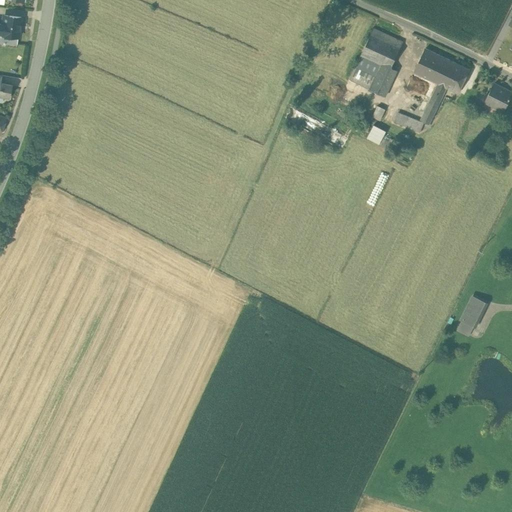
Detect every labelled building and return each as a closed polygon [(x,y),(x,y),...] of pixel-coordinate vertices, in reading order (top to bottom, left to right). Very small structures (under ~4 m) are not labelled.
[(23,40),(26,18),(3,15),(2,23),(0,22),(0,34),(13,36),(12,39),(23,40)] [(403,42),(373,28),(361,54),(390,68),(391,66),(403,42)] [(455,64),(425,48),(414,72),(438,83),(420,120),(424,122),(429,125),(447,88),(444,86),(455,64)] [(390,68),(361,54),(355,66),(375,76),(369,89),(385,97),(398,69),(391,66),(390,68)] [(469,71),(455,64),(444,86),(447,88),(458,93),(469,71)] [(375,76),(355,66),(349,79),(369,89),(375,76)] [(13,100),(16,85),(3,83),(4,77),(0,75),(0,102),(6,103),(7,99),(13,100)] [(511,94),(511,92),(495,84),(486,101),(496,106),(495,108),(503,112),(511,94)] [(385,109),(377,105),(372,117),(380,121),(385,109)] [(420,132),(424,122),(398,112),(394,121),(420,132)] [(368,139),(393,150),(397,141),(385,135),(388,129),(375,123),(368,139)] [(474,336),(490,302),(472,293),(456,327),(474,336)]
